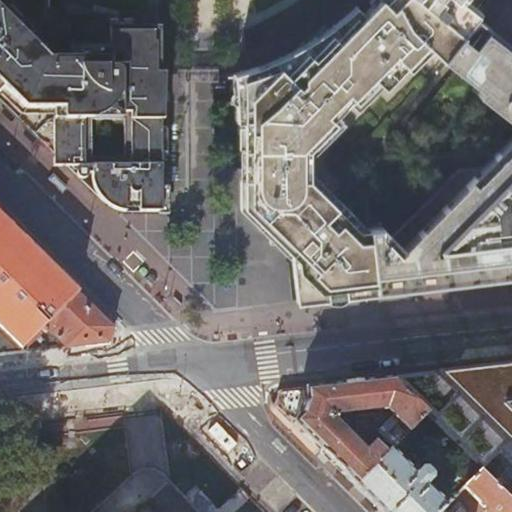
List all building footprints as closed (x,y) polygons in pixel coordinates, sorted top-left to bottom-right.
[(0,0),(0,102),(54,156),(53,167),(67,168),(105,206),(125,213),(147,213),(161,213),(160,200),(160,190),(160,157),(160,117),(164,117),(163,102),(166,100),(167,95),(166,91),(163,88),(163,75),(160,75),(159,40),(159,22),(152,21),(120,19),(110,16),(82,9),(64,1),(62,0),(0,0)] [(461,34),(417,0),(380,0),(376,4),(366,13),(362,18),(357,14),(336,35),(332,32),(312,52),(307,49),(286,70),(282,66),(265,74),(259,66),(258,66),(234,74),(235,94),(239,93),(241,93),(241,103),(238,103),(235,103),(236,120),(244,119),(244,127),(244,147),(245,178),(245,206),(266,227),(290,251),(291,260),(295,302),(324,299),(350,295),(376,292),(368,228),(356,230),(354,223),(307,177),(307,173),(307,150),(307,146),(337,115),(334,112),(347,99),(351,95),(354,98),(374,76),(380,81),(383,83),(404,63),(409,67),(430,46),(443,58),(461,34)] [(417,0),(461,34),(474,18),(456,3),(455,0),(417,0)] [(480,11),(476,8),(465,0),(455,0),(456,3),(474,18),(476,16),(480,11)] [(366,13),(361,9),(360,10),(356,5),(335,23),(325,31),(308,42),(284,55),(259,66),(265,74),(282,66),(286,70),(307,49),(312,52),(332,32),(336,35),(357,14),(362,18),(366,13)] [(474,18),(461,34),(443,58),(481,89),(477,94),(511,121),(511,136),(483,167),(458,169),(392,237),(382,227),(368,228),(376,292),(511,276),(511,44),(476,16),(474,18)] [(355,107),(380,81),(374,76),(354,98),(351,95),(347,99),(355,107)] [(307,146),(307,150),(312,150),(342,120),(337,115),(307,146)] [(382,134),(390,123),(384,118),(372,131),(372,136),(382,134)] [(356,230),(368,228),(313,172),(307,173),(307,177),(354,223),(356,230)] [(245,206),(245,178),(239,178),(240,211),(267,238),(267,242),(271,242),(291,260),(290,251),(266,227),(245,206)] [(77,294),(0,217),(0,327),(22,349),(77,294)] [(192,270),(167,246),(154,260),(180,284),(192,270)] [(22,349),(25,353),(68,347),(106,343),(110,327),(77,294),(22,349)] [(349,299),(350,295),(324,299),(329,303),(334,305),(339,305),(344,303),(346,301),(349,299)] [(0,355),(25,353),(22,349),(0,327),(0,355)] [(511,365),(389,380),(424,414),(481,469),(511,500),(511,365)] [(391,447),(424,414),(389,380),(281,393),(276,407),(354,485),(385,453),(375,443),(381,437),(391,447)] [(385,453),(354,485),(381,511),(438,511),(445,505),(425,485),(431,479),(431,474),(417,460),(409,468),(390,448),(385,453)] [(511,511),(511,500),(481,469),(464,486),(488,511),(511,511)]
